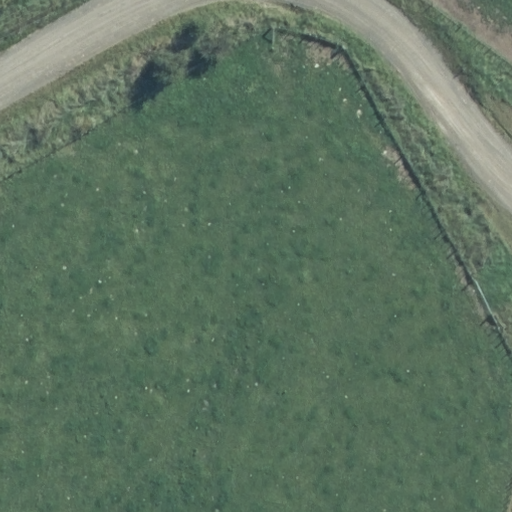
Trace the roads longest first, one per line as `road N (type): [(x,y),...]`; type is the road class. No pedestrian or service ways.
road 1 (unclassified): [(358,0),(379,14),(511,197)]
road 2 (unclassified): [(0,102),(154,0)]
